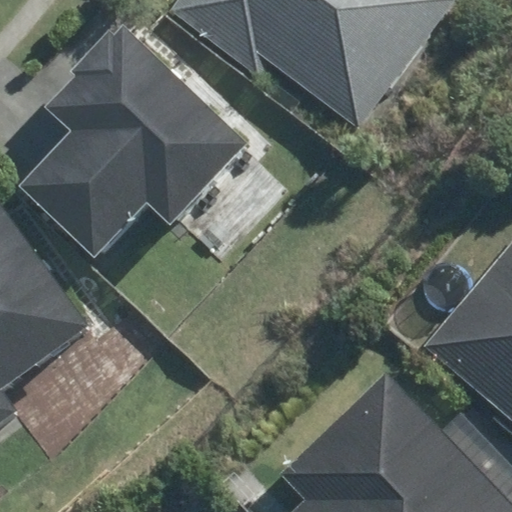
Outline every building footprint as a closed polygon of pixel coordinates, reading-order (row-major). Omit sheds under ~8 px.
[(256,72),(262,64),(367,135),(458,0),(180,0),(170,14),(256,72)] [(79,136),(22,192),(97,269),(152,215),(174,238),(186,227),(206,247),(235,218),(210,193),(249,155),(126,29),(74,79),(82,87),(57,112),(79,136)] [(0,437),(22,419),(6,400),(98,325),(0,206),(0,437)] [(511,252),(428,356),(511,423),(511,252)] [(294,511),(511,511),(511,457),(468,413),(445,436),(382,374),(288,469),(312,494),(294,511)]
